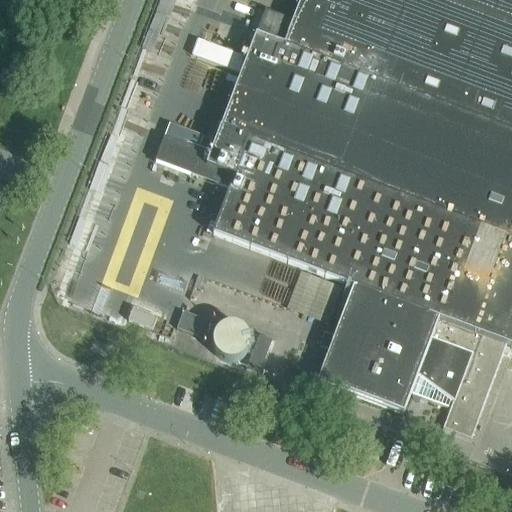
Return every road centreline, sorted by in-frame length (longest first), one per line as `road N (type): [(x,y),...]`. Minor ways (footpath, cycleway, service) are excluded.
road 1 (unclassified): [(406,511),(95,393),(17,386)]
road 2 (unclassified): [(17,386),(13,334),(24,286),(133,0)]
road 3 (unclassified): [(30,511),(17,386)]
